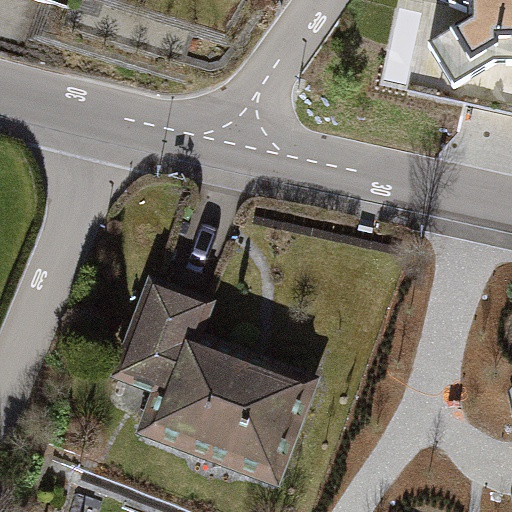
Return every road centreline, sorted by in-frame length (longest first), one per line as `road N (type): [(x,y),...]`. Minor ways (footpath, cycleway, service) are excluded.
road 1 (residential): [(0,410),(115,129)]
road 2 (residential): [(511,218),(219,150)]
road 3 (residential): [(317,0),(219,150)]
